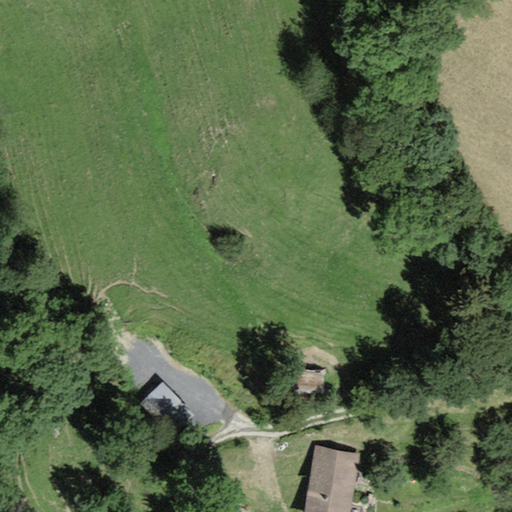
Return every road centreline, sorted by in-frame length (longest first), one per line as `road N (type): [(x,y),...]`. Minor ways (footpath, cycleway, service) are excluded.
road 1 (track): [(485,370),(327,422),(211,440)]
road 2 (track): [(140,361),(242,432)]
